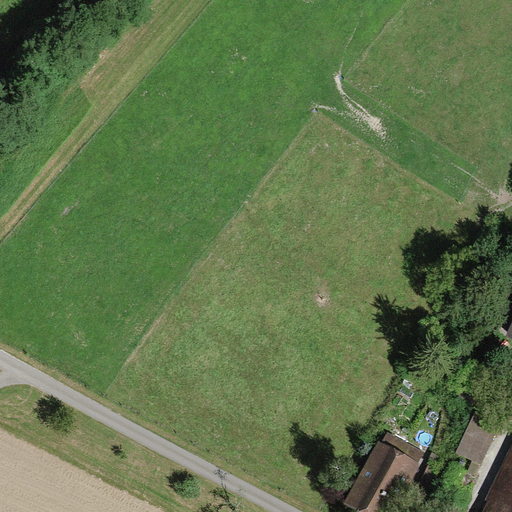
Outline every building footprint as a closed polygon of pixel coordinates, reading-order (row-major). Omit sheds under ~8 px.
[(457,357),(435,397),(457,409),(479,369),(457,357)] [(447,449),(483,465),(500,429),(463,413),(447,449)] [(397,511),(421,468),(381,447),(350,507),(359,511),(397,511)] [(511,511),(511,464),(490,511),(511,511)] [(456,511),(473,477),(446,465),(428,503),(447,511),(456,511)]
